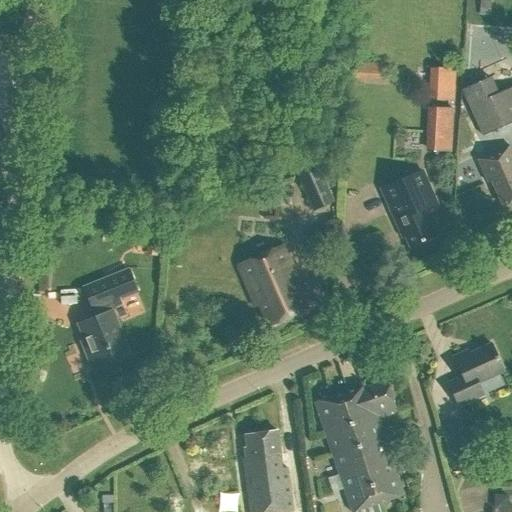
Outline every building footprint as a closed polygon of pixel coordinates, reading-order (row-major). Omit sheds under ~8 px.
[(491,0),(479,0),(478,15),(490,16),(491,0)] [(395,64),(356,61),(355,76),(394,79),(395,64)] [(433,76),(431,100),(453,101),(454,76),(455,70),(433,68),(433,76)] [(491,76),(461,89),(470,109),(482,136),(511,122),(511,90),(500,96),(491,76)] [(431,108),(429,150),(451,151),(453,109),(431,108)] [(511,202),(511,155),(508,147),(477,161),(487,183),(490,182),(501,207),(511,202)] [(297,176),(313,211),(334,201),(326,183),(332,181),(325,164),(297,176)] [(422,170),(380,189),(388,207),(402,238),(406,237),(411,248),(435,237),(423,210),(426,209),(437,204),(422,170)] [(309,308),(282,246),(237,265),(255,307),(259,305),(268,326),(309,308)] [(119,298),(136,292),(127,270),(83,287),(92,309),(119,298)] [(130,355),(115,320),(126,315),(119,298),(92,309),(95,317),(77,324),(86,347),(83,348),(92,371),(130,355)] [(503,372),(490,343),(468,353),(466,350),(453,356),(462,376),(447,383),(458,406),(483,395),(478,384),(503,372)] [(73,371),(84,368),(81,353),(70,355),(73,371)] [(378,419),(397,412),(387,381),(365,388),(364,386),(314,402),(350,511),(354,511),(404,496),(378,419)] [(441,427),(451,462),(470,456),(460,422),(441,427)] [(282,468),(278,431),(245,435),(247,447),(244,447),(245,458),(240,459),(246,511),(279,511),(293,510),(288,467),(282,468)] [(509,495),(494,495),(493,509),(499,509),(508,501),(509,495)]
